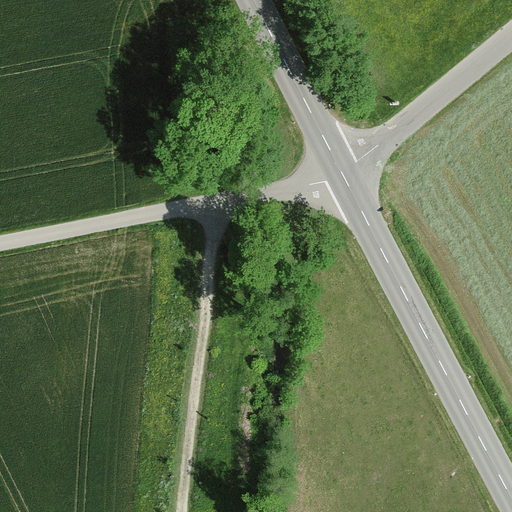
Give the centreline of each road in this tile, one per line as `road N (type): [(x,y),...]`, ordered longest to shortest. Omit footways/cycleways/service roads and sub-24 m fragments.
road 1 (tertiary): [(344,180),(511,499)]
road 2 (unclassified): [(0,245),(344,180)]
road 3 (track): [(212,205),(198,511)]
road 4 (residential): [(344,180),(511,38)]
road 5 (tertiary): [(254,0),(344,180)]
